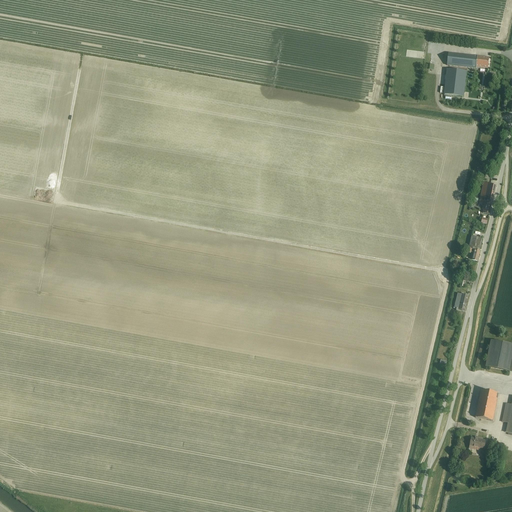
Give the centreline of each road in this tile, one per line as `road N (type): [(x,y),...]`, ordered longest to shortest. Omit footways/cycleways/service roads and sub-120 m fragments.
road 1 (track): [(78,70),(55,200),(442,270),(447,284),(402,478),(412,483)]
road 2 (unclassified): [(418,511),(511,118)]
road 3 (track): [(470,301),(504,207),(506,150)]
